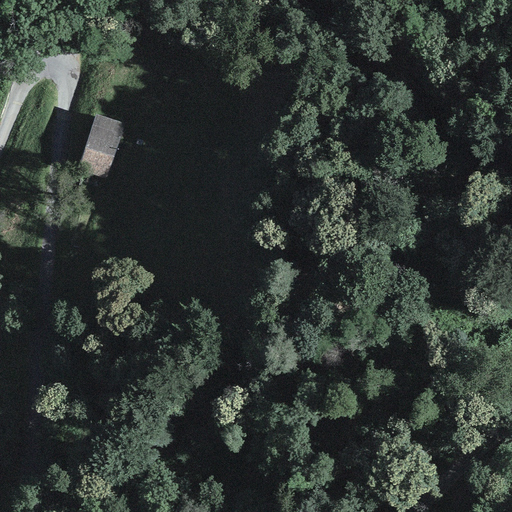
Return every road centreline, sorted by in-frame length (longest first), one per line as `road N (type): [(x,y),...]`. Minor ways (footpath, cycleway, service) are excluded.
road 1 (unclassified): [(30,511),(67,83),(53,66),(29,74),(0,134)]
road 2 (unclassified): [(511,416),(414,511)]
